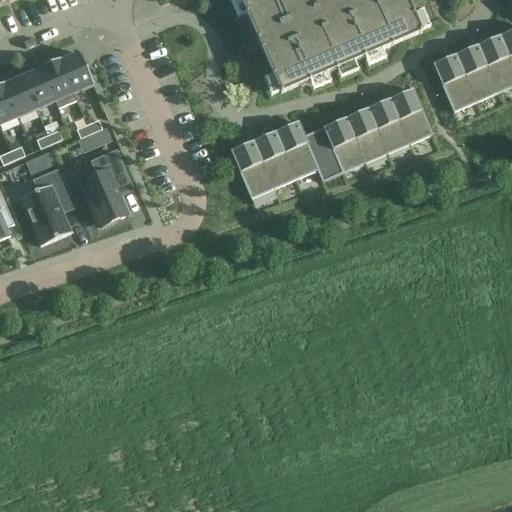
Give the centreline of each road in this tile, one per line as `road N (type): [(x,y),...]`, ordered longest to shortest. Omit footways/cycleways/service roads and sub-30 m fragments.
road 1 (residential): [(486,0),(476,21),(366,89),(254,121),(219,104),(210,84),(210,41),(199,24),(174,18),(123,35)]
road 2 (residential): [(123,35),(194,211),(189,226),(0,294)]
road 3 (residential): [(0,57),(113,9)]
